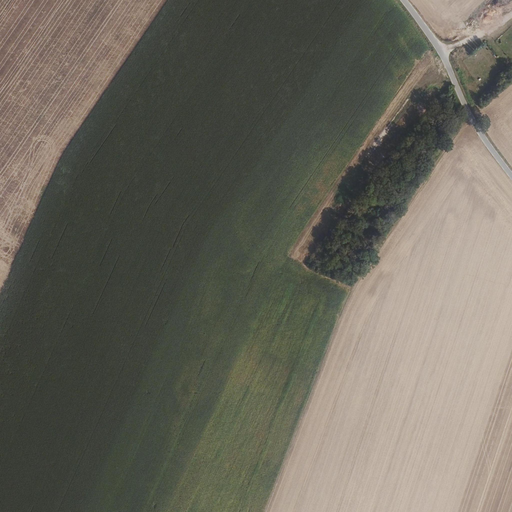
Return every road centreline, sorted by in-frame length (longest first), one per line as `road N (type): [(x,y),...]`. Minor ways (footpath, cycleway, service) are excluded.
road 1 (track): [(471,114),(338,315),(260,511)]
road 2 (unclassified): [(511,169),(474,121),(404,0)]
